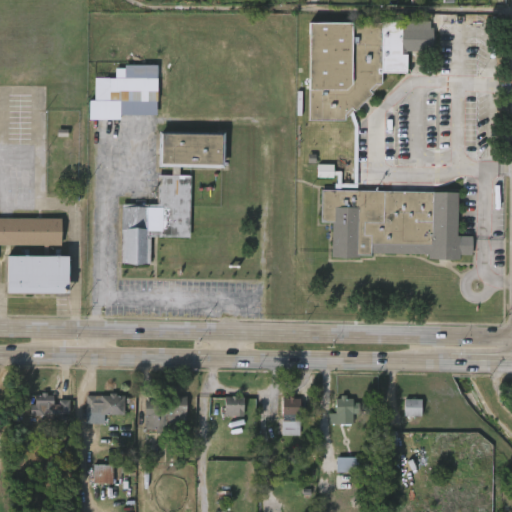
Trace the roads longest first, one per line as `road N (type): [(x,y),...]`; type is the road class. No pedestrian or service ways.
road 1 (secondary): [(511,336),(91,330)]
road 2 (secondary): [(87,357),(447,362)]
